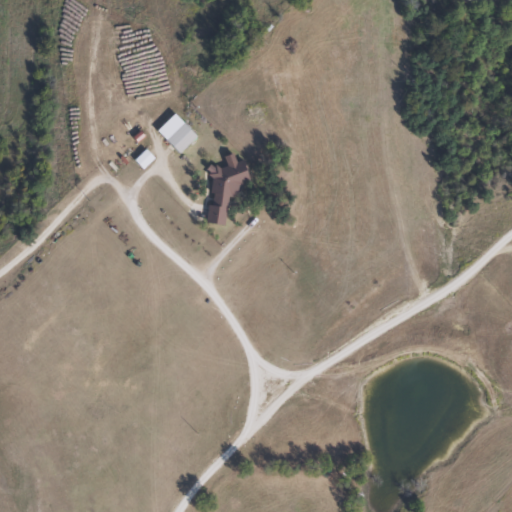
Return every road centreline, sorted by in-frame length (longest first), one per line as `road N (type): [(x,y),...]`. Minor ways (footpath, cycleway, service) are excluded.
road 1 (residential): [(167,511),(173,491),(249,450),(300,353),(448,276),(511,255)]
road 2 (residential): [(161,214),(158,465),(173,491)]
road 3 (residential): [(161,214),(114,153),(102,82),(105,0)]
road 4 (residential): [(300,353),(161,214)]
